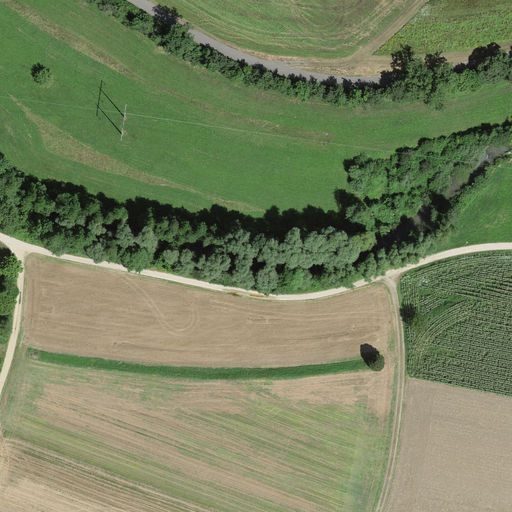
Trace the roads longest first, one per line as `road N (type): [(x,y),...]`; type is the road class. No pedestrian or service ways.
road 1 (tertiary): [(143,0),(260,63),(335,77),(414,78),(511,55)]
road 2 (track): [(21,247),(293,297),(388,273)]
road 3 (track): [(378,511),(398,374),(388,273)]
road 4 (track): [(21,247),(16,319),(0,380)]
road 5 (track): [(388,273),(471,248),(511,245)]
